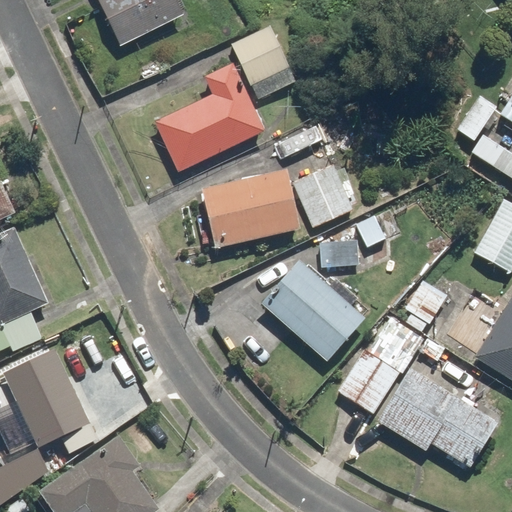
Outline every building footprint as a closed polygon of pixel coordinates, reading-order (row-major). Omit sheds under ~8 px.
[(101,0),(124,47),(190,14),(183,0),(101,0)] [(157,123),(181,173),(270,131),(237,62),(207,76),(216,95),(157,123)] [(461,130),(477,140),(499,108),(483,97),(461,130)] [(511,98),(502,115),(511,121),(511,98)] [(511,151),(486,135),(474,152),(511,176),(511,151)] [(356,210),(336,165),(295,183),(315,227),(356,210)] [(291,169),(205,189),(219,248),(305,228),(291,169)] [(0,220),(19,212),(0,173),(0,220)] [(511,269),(511,205),(503,201),(474,254),(510,273),(511,269)] [(376,216),(358,224),(370,248),(388,239),(376,216)] [(52,303),(17,228),(0,235),(0,352),(13,346),(15,350),(44,337),(32,312),(52,303)] [(323,244),(325,267),(361,265),(359,241),(323,244)] [(302,262),(265,304),(331,361),(367,319),(302,262)] [(407,309),(432,324),(449,296),(425,281),(407,309)] [(511,301),(477,357),(511,378),(511,301)] [(416,331),(394,315),(378,336),(400,353),(416,331)] [(92,420),(58,349),(8,372),(42,444),(92,420)] [(376,413),(402,372),(366,349),(340,390),(376,413)] [(501,422),(414,368),(380,421),(429,451),(434,443),(473,468),(501,422)] [(122,433),(42,489),(45,493),(38,497),(48,511),(154,511),(162,507),(135,469),(143,464),(122,433)]
